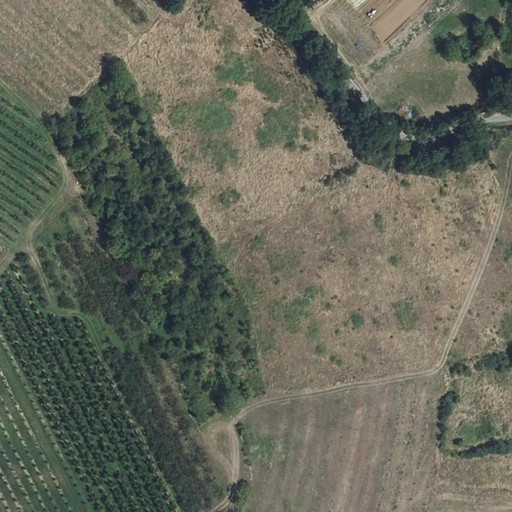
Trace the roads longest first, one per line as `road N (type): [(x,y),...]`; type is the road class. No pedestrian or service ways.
road 1 (track): [(511,157),(487,253),(442,361),(429,373),(252,407),(229,428),(234,486),(214,511)]
road 2 (unclassified): [(281,0),(356,94),(404,138),(511,116)]
